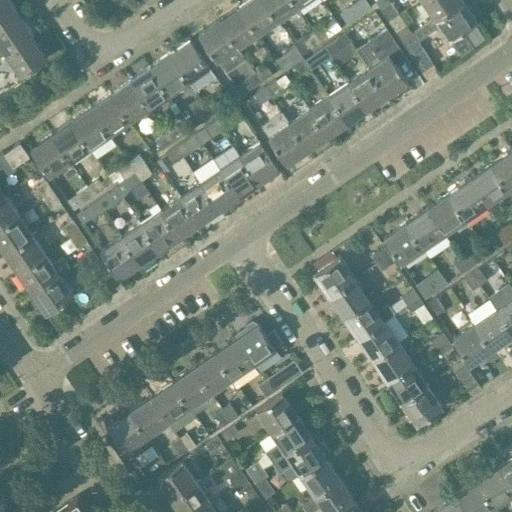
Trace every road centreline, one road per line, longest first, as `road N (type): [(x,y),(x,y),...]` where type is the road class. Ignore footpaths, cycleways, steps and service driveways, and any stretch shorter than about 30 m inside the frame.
road 1 (residential): [(246,234),(388,450),(414,458),(511,392)]
road 2 (residential): [(246,234),(511,50)]
road 3 (residential): [(37,379),(246,234)]
road 4 (residential): [(127,511),(37,379)]
